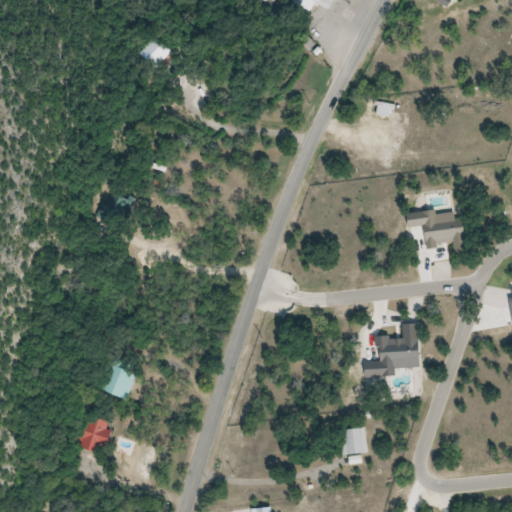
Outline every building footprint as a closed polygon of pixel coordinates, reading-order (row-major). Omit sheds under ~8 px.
[(311,0),(331,9),(335,0),(311,0)] [(171,56),(156,35),(140,47),(155,67),(171,56)] [(493,127),(489,117),(478,121),(482,131),(493,127)] [(131,225),(133,196),(106,194),(103,223),(131,225)] [(138,375),(114,365),(103,391),(128,400),(138,375)] [(368,460),(367,430),(344,430),(344,460),(368,460)]
